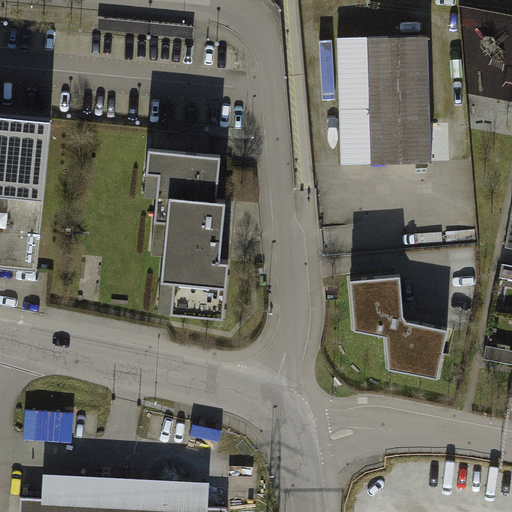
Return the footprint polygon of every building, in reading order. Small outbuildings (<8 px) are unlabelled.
[(194,25),(99,16),(98,29),(193,38),(194,25)] [(429,36),(338,40),(342,168),(433,165),(429,36)] [(49,111),(0,106),(0,264),(32,268),(49,111)] [(218,148),(146,141),(141,189),(154,191),(149,247),(161,248),(155,306),(221,312),(227,252),(217,251),(223,193),(214,192),(218,148)] [(402,272),(353,276),(357,324),(388,331),(390,363),(440,373),(450,326),(411,318),(405,312),(402,272)] [(210,478),(42,471),(41,495),(19,495),(18,511),(225,511),(226,504),(209,503),(210,478)]
